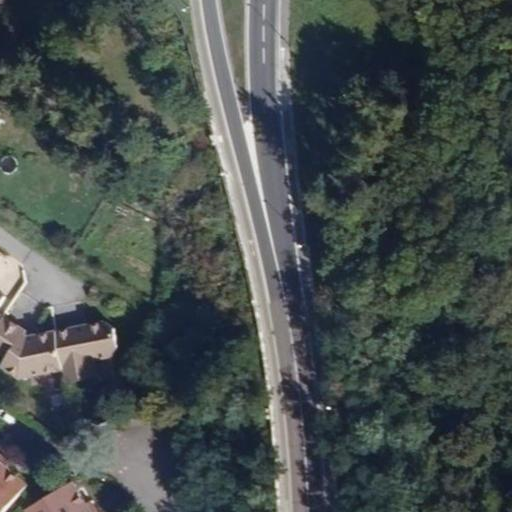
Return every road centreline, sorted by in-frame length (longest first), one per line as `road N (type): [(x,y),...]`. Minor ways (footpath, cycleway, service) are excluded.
road 1 (primary): [(252,144),(290,328),(307,511)]
road 2 (primary): [(209,0),(252,144)]
road 3 (primary): [(252,144),(264,0)]
